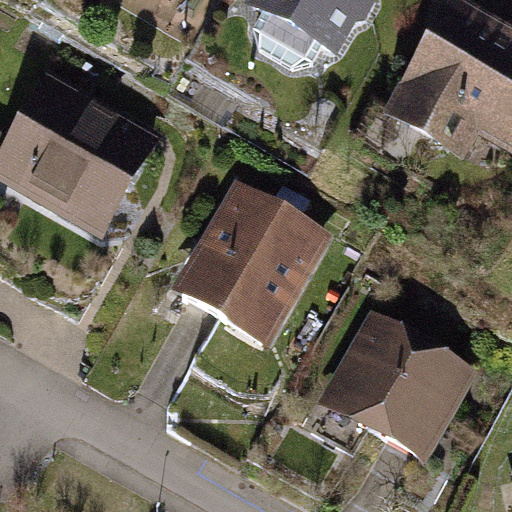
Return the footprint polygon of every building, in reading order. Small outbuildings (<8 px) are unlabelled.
[(262,0),(255,14),(265,19),(256,35),(261,54),(295,75),(315,69),(324,53),(337,60),(370,0),(262,0)] [(454,9),(394,116),(462,155),(473,136),(511,158),(511,32),(508,40),(454,9)] [(0,190),(92,244),(153,140),(46,79),(13,137),(0,129),(0,190)] [(227,190),(170,299),(276,355),(333,245),(227,190)] [(372,317),(321,410),(434,471),(485,379),(372,317)]
